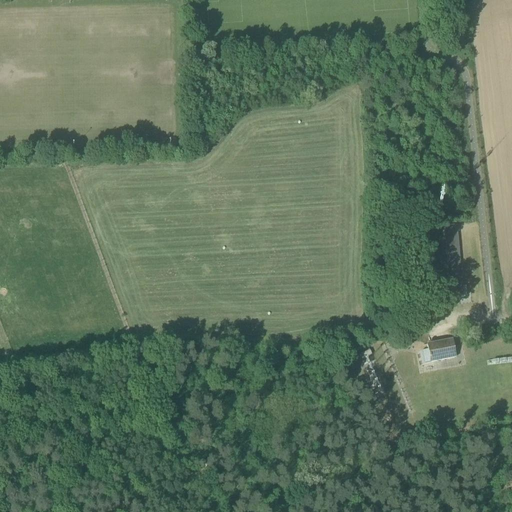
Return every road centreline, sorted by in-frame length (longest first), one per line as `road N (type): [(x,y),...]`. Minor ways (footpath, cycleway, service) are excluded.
road 1 (track): [(414,330),(296,348),(206,340),(0,367)]
road 2 (track): [(250,511),(266,497),(397,450),(504,424)]
